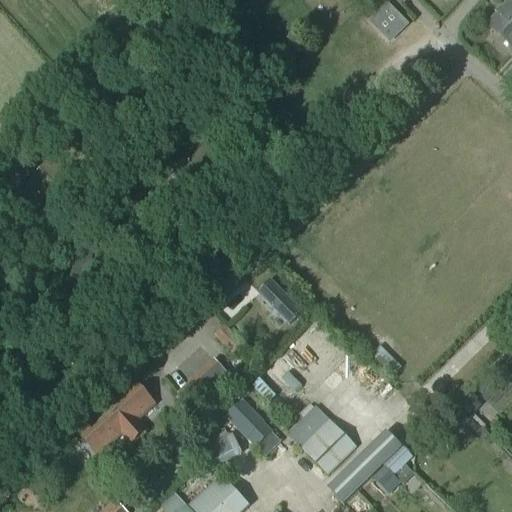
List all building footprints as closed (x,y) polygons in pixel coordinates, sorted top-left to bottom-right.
[(511,0),(510,0),(486,27),(511,51),(511,0)] [(405,27),(387,8),(373,22),(391,41),(405,27)] [(172,14),(147,36),(163,54),(188,31),(172,14)] [(222,96),(235,108),(258,83),(245,71),(222,96)] [(124,95),(93,122),(107,138),(107,137),(116,147),(124,140),(115,130),(138,110),(124,95)] [(187,157),(177,167),(181,171),(178,173),(194,190),(224,162),(209,145),(191,162),(187,157)] [(53,160),(28,183),(49,206),(61,195),(63,198),(70,192),(67,189),(74,183),(53,160)] [(63,267),(61,277),(86,282),(93,247),(69,242),(63,267)] [(272,283),(259,295),(291,328),(304,316),(272,283)] [(234,357),(243,348),(225,330),(220,336),(221,336),(217,340),(234,357)] [(216,365),(214,363),(202,371),(187,386),(190,389),(181,398),(201,420),(213,409),(209,405),(234,382),(217,364),(216,365)] [(60,383),(34,398),(45,417),(57,411),(54,406),(68,398),(68,397),(77,392),(77,388),(71,378),(60,384),(60,383)] [(132,448),(149,433),(139,423),(156,407),(134,384),(78,438),(98,459),(122,438),(132,448)] [(469,400),(459,410),(470,421),(476,415),(476,408),(469,400)] [(329,478),(357,450),(316,409),(288,437),(329,478)] [(233,437),(200,452),(210,473),(242,457),(233,437)] [(343,507),(401,451),(390,440),(333,496),(343,507)] [(426,442),(417,451),(425,459),(434,450),(426,442)] [(404,452),(386,470),(398,482),(403,487),(414,477),(405,468),(412,460),(404,452)] [(391,498),(402,488),(385,471),(375,481),(391,498)] [(102,478),(95,484),(112,503),(119,496),(102,478)] [(220,481),(189,510),(191,511),(246,511),(249,510),(220,481)] [(171,492),(157,505),(163,511),(178,511),(184,506),(171,492)] [(122,511),(115,503),(105,511),(122,511)]
